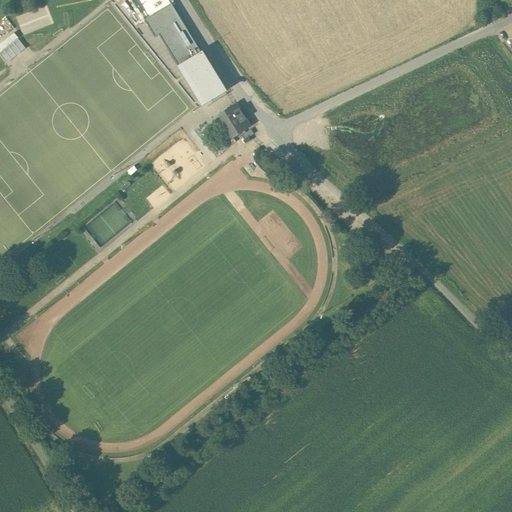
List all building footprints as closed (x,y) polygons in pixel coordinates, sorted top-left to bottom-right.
[(166,0),(128,0),(141,21),(143,19),(169,4),(166,0)] [(171,3),(169,4),(143,19),(154,37),(159,33),(155,25),(176,12),(171,3)] [(181,64),(181,62),(200,51),(176,12),(155,25),(159,33),(179,65),(181,64)] [(0,52),(8,62),(27,46),(14,31),(0,42),(0,52)] [(225,91),(200,51),(181,62),(181,64),(205,103),(225,91)] [(235,103),(218,113),(232,136),(249,126),(235,103)] [(245,137),(254,134),(252,129),(243,133),(245,137)]
